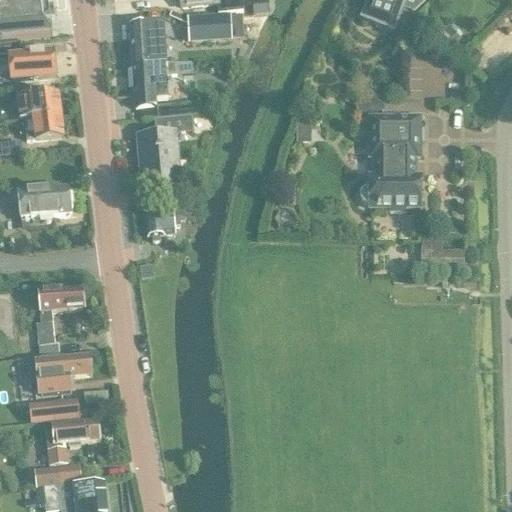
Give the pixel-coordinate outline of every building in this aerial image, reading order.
[(0,0),(0,45),(53,38),(47,0),(0,0)] [(216,8),(217,16),(243,13),(241,0),(178,0),(180,12),(216,8)] [(371,0),(363,22),(393,34),(402,12),(413,16),(430,0),(371,0)] [(243,43),(242,41),(241,19),(188,22),(189,45),(205,45),(243,43)] [(162,27),(129,29),(132,69),(165,67),(162,27)] [(448,30),(438,39),(449,51),(459,41),(448,30)] [(423,41),(442,56),(446,52),(427,36),(423,41)] [(0,58),(19,56),(17,45),(0,47),(0,58)] [(473,51),(462,62),(472,74),(484,62),(473,51)] [(21,59),(8,61),(9,73),(11,87),(56,81),(53,56),(21,59)] [(165,67),(132,69),(134,93),(136,114),(138,114),(157,112),(156,102),(168,101),(167,90),(166,80),(176,79),(176,68),(175,66),(165,67)] [(54,91),(16,95),(17,101),(19,123),(31,122),(61,118),(58,96),(55,97),(54,91)] [(356,116),(384,115),(384,100),(356,101),(356,116)] [(184,110),(164,112),(165,122),(185,120),(184,110)] [(33,137),(25,138),(26,145),(63,141),(61,118),(31,122),(33,137)] [(138,141),(143,191),(179,188),(174,137),(192,136),(191,119),(188,120),(187,120),(185,120),(165,122),(154,123),(155,140),(138,141)] [(419,121),(369,121),(369,162),(373,162),(415,162),(419,162),(419,121)] [(361,195),(360,200),(361,204),(364,207),(369,209),(369,213),(389,213),(389,217),(405,217),(405,213),(420,213),(419,193),(415,193),(415,181),(419,181),(419,180),(416,180),(415,162),(373,162),(373,180),(369,180),(369,191),(364,192),(361,195)] [(68,204),(67,193),(17,198),(20,224),(53,221),(70,219),(70,216),(72,213),(71,206),(68,204)] [(171,214),(144,217),(147,241),(151,241),(152,246),(160,245),(159,240),(174,238),(173,230),(180,230),(180,226),(185,225),(184,215),(183,215),(183,210),(171,212),(171,214)] [(421,244),(420,274),(463,275),(464,255),(441,255),(441,245),(421,244)] [(150,269),(141,270),(142,283),(151,282),(150,269)] [(81,291),(38,295),(40,317),(83,312),(81,291)] [(36,327),(39,361),(59,359),(59,358),(58,348),(55,349),(53,326),(41,327),(36,327)] [(44,364),(36,365),(40,400),(48,399),(70,397),(68,382),(91,379),(89,359),(55,363),(44,364)] [(76,405),(47,408),(49,426),(78,423),(76,405)] [(79,447),(99,445),(96,425),(52,430),(52,434),(45,435),(49,470),(66,468),(65,452),(63,453),(63,449),(69,448),(69,452),(80,451),(79,447)] [(57,472),(34,474),(36,492),(59,489),(81,487),(80,469),(57,472)] [(46,491),(34,493),(36,509),(45,508),(44,511),(105,511),(103,487),(73,490),(73,489),(60,491),(60,490),(46,491)]
